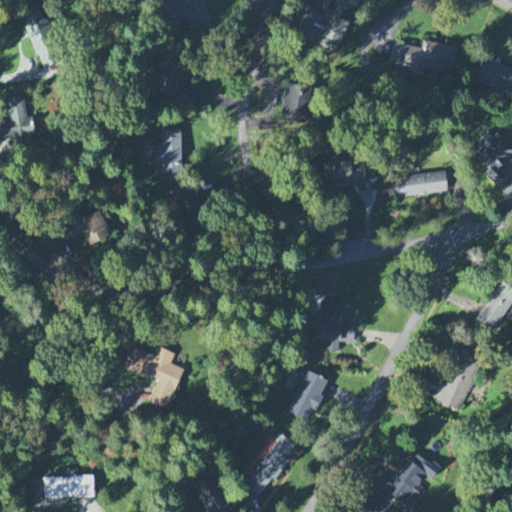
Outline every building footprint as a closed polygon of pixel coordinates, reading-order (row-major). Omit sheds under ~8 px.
[(175,0),(188,30),(209,22),(199,0),(175,0)] [(321,46),(339,52),(348,24),(341,22),(346,6),(357,9),(359,0),(318,0),(316,8),(328,12),(331,0),(333,0),(336,1),(321,46)] [(34,59),(50,54),(49,49),(51,48),(38,7),(20,13),(34,59)] [(392,44),(388,65),(451,77),(456,49),(422,43),(421,50),(392,44)] [(476,86),(511,95),(511,72),(482,64),(476,86)] [(152,94),(176,98),(180,71),(156,68),(152,94)] [(305,126),(311,90),(286,86),(280,122),(305,126)] [(11,144),(32,142),(30,119),(25,119),(23,98),(7,100),(11,144)] [(181,175),(180,132),(161,133),(161,148),(154,148),(155,166),(161,165),(161,175),(181,175)] [(511,156),(511,150),(501,138),(495,144),(485,134),(476,143),(482,149),(475,156),(489,170),(483,175),(495,187),(505,177),(498,170),(511,156)] [(364,178),(362,161),(332,166),(335,183),(364,178)] [(393,199),(446,196),(445,175),(392,178),(393,199)] [(169,193),(180,214),(199,205),(188,183),(169,193)] [(83,234),(89,247),(110,237),(98,212),(78,222),(75,216),(65,221),(73,238),(83,234)] [(511,303),(511,280),(505,276),(474,324),(491,335),(511,303)] [(342,305),(321,305),(319,352),(338,353),(338,344),(352,345),(353,327),(341,326),(342,305)] [(144,407),(164,414),(178,372),(165,368),(169,357),(153,351),(150,359),(127,351),(119,373),(152,385),(144,407)] [(462,413),(480,361),(457,353),(439,404),(462,413)] [(287,415),(305,424),(311,412),(313,413),(327,384),(306,374),(287,415)] [(294,449),(278,438),(244,489),(260,499),(294,449)] [(410,511),(423,491),(417,488),(423,478),(430,483),(438,471),(410,453),(381,499),(386,503),(389,498),(410,511)] [(91,478),(41,480),(41,501),(92,500),(91,478)] [(204,511),(225,511),(208,479),(191,487),(204,511)]
